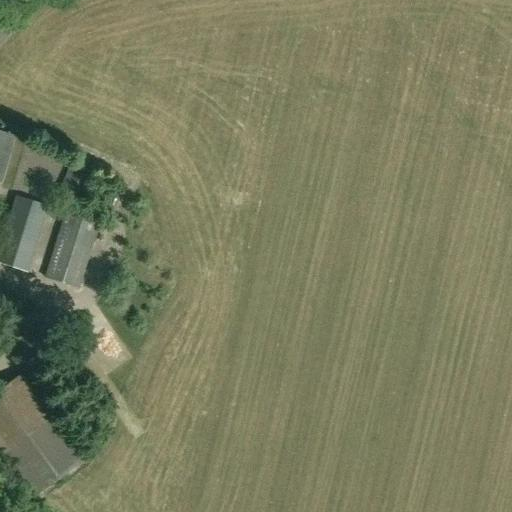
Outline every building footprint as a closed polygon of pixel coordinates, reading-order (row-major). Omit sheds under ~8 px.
[(0,262),(26,271),(47,206),(17,196),(1,246),(0,245),(0,180),(12,137),(0,133),(0,262)] [(74,200),(90,163),(75,156),(59,193),(74,200)] [(77,287),(98,222),(65,212),(45,277),(77,287)] [(130,293),(134,279),(122,275),(118,289),(130,293)] [(35,305),(0,336),(0,343),(13,358),(37,337),(36,336),(50,323),(35,305)] [(125,359),(106,323),(87,333),(106,368),(125,359)]
